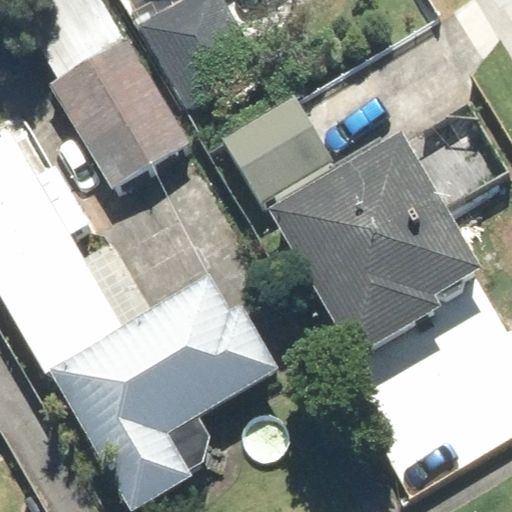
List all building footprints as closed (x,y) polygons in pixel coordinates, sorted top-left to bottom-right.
[(223,0),(218,0),(149,35),(190,116),(264,79),(223,0)] [(134,55),(59,98),(117,200),(192,157),(134,55)] [(293,106),(225,145),(264,214),(333,174),(293,106)] [(410,145),(276,225),(357,359),(491,280),(410,145)] [(156,511),(210,482),(186,441),(282,384),(225,287),(130,342),(20,148),(0,159),(0,292),(124,511),(156,511)]
